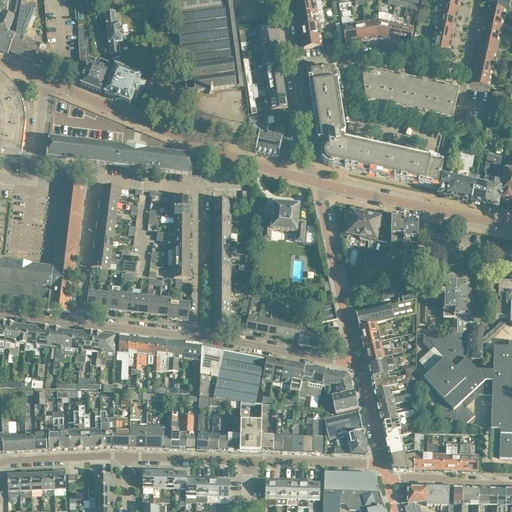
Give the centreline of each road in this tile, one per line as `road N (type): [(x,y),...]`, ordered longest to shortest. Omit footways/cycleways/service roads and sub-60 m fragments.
road 1 (residential): [(46,82),(315,182)]
road 2 (residential): [(93,177),(200,196),(197,335)]
road 3 (residential): [(315,182),(511,226)]
road 4 (residential): [(357,365),(315,182)]
road 5 (residential): [(357,365),(197,335)]
road 6 (residential): [(436,144),(352,122),(341,59)]
road 7 (residential): [(77,322),(93,177)]
road 8 (residential): [(383,463),(249,459)]
road 9 (residential): [(126,456),(0,463)]
road 10 (residential): [(511,482),(387,480)]
road 11 (residential): [(462,71),(381,53),(341,59)]
road 12 (residential): [(249,459),(126,456)]
road 13 (residential): [(197,335),(77,322)]
